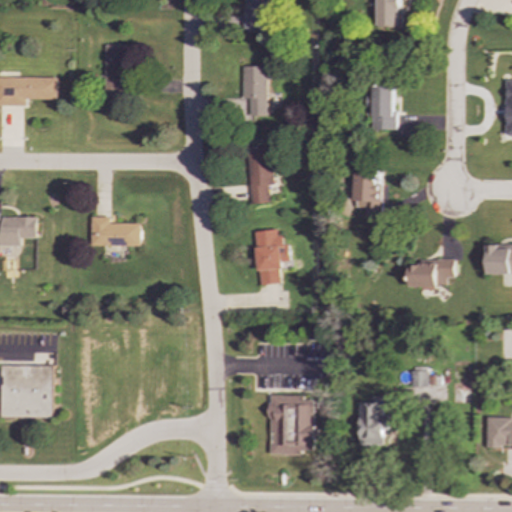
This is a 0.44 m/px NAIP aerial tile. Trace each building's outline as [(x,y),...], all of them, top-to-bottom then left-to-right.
[(277,0),(244,0),(245,29),(262,29),(261,15),(278,15),(277,0)] [(378,0),(378,27),(401,27),(401,0),(378,0)] [(126,45),(104,45),(105,95),(127,94),(126,45)] [(266,66),(242,66),(242,99),(249,99),(249,116),(267,116),(266,66)] [(26,99),(56,99),(56,77),(0,77),(0,106),(26,106),(26,99)] [(396,130),(396,86),(374,86),(374,129),(396,130)] [(250,203),(269,203),(268,185),(272,185),(271,146),(248,147),(250,203)] [(356,208),(364,208),(364,217),(381,217),(381,173),(356,173),(356,208)] [(36,238),(37,217),(1,217),(1,225),(0,225),(0,245),(21,246),(21,238),(36,238)] [(141,223),(110,223),(110,217),(92,217),(91,245),(140,246),(141,223)] [(282,283),(280,262),(290,261),(288,243),(282,244),(280,229),(256,231),(260,285),(282,283)] [(511,245),(488,245),(488,273),(511,273),(511,245)] [(455,259),(436,259),(436,263),(410,264),(410,287),(447,286),(447,278),(455,278),(455,259)] [(2,365),(1,418),(53,418),(54,366),(2,365)] [(412,371),(411,397),(446,398),(446,390),(445,390),(445,385),(437,385),(437,376),(429,376),(429,371),(412,371)] [(315,401),(304,400),(305,396),(272,396),(272,404),(270,403),(270,418),(272,418),(272,433),(276,433),(276,443),(272,443),(272,454),(302,454),(303,450),(314,450),(315,401)] [(385,403),(384,403),(384,397),(374,397),(374,403),(362,402),(361,445),(385,445),(385,430),(391,430),(391,416),(385,416),(385,403)] [(511,417),(487,417),(487,447),(502,448),(502,445),(511,445),(511,417)]
